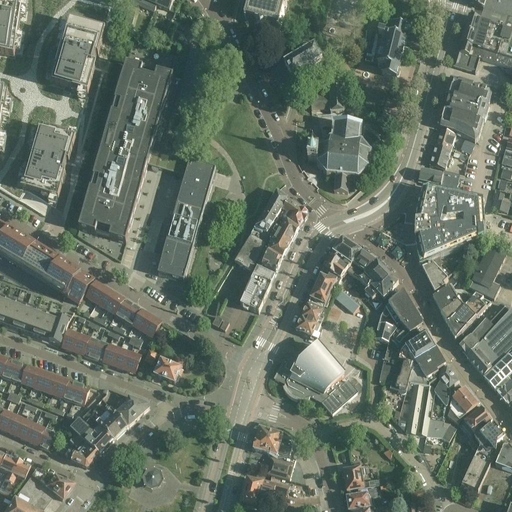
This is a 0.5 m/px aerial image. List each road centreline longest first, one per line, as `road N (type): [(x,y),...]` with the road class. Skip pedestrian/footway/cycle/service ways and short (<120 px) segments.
road 1 (residential): [(247,363),(0,214)]
road 2 (unclassified): [(332,221),(298,184),(204,0)]
road 3 (tertiary): [(336,225),(394,192),(443,28)]
road 4 (unknown): [(114,19),(62,215)]
road 5 (unknown): [(0,205),(29,164),(49,38),(65,21)]
road 6 (residential): [(0,340),(157,398),(166,414)]
road 7 (residential): [(310,436),(372,421),(449,509)]
road 8 (tertiary): [(336,225),(308,240),(247,363)]
road 9 (tertiary): [(263,370),(336,225)]
